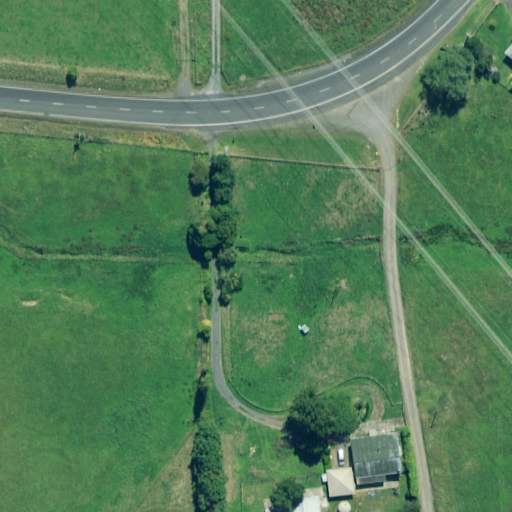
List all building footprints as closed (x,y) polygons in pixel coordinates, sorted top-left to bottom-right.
[(352,441),(357,486),(386,483),(386,475),(398,474),(394,437),(352,441)] [(354,495),(351,469),(327,472),(330,497),(354,495)] [(320,511),(319,498),(303,499),(303,511),(320,511)] [(273,511),(273,500),(265,501),(265,511),(273,511)] [(338,507),(337,508),(337,511),(338,511),(337,511),(352,511),(353,511),(353,510),(353,509),(353,507),(352,506),(352,505),(351,504),(350,503),(349,502),(347,501),(346,501),(345,501),(343,501),(342,502),(341,502),(340,503),(339,504),(338,505),(338,507)] [(286,511),(286,502),(276,502),(276,511),(286,511)]
